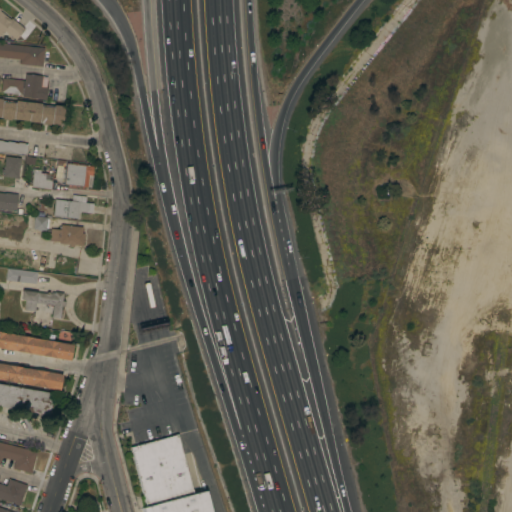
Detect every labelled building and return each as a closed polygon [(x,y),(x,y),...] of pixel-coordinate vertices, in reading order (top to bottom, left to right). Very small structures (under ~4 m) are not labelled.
[(0,10),(10,19),(11,17),(18,23),(10,32),(5,28),(0,33),(0,10)] [(0,41),(44,47),(42,66),(19,63),(20,59),(0,56),(0,41)] [(47,76),(46,87),(48,87),(47,99),(22,97),(25,74),(47,76)] [(0,97),(1,98),(1,99),(27,102),(27,101),(40,103),(40,104),(53,105),(53,104),(63,105),(61,126),(38,123),(38,122),(28,121),(28,120),(10,118),(9,120),(0,118),(0,97)] [(25,155),(0,152),(0,139),(2,140),(2,141),(7,141),(7,140),(13,141),(13,142),(17,142),(18,142),(24,142),(24,143),(26,143),(27,143),(25,155)] [(17,178),(0,175),(0,155),(20,157),(17,178)] [(70,163),(71,162),(77,163),(77,164),(92,165),(91,175),(92,175),(91,187),(64,184),(66,163),(70,163)] [(31,187),(33,171),(52,174),(50,189),(31,187)] [(15,211),(0,208),(0,192),(5,193),(5,192),(17,193),(15,211)] [(52,215),(54,198),(71,200),(72,194),(85,196),(85,202),(93,203),(92,212),(80,211),(79,212),(78,212),(77,218),(52,215)] [(45,229),(41,229),(41,230),(36,230),(36,229),(32,228),(34,215),(47,217),(45,229)] [(82,226),(81,232),(83,233),(82,245),(58,243),(58,241),(49,240),(50,237),(48,237),(49,230),(50,231),(51,228),(53,228),(53,223),(59,223),(59,229),(60,229),(60,224),(82,226)] [(5,280),(6,268),(36,271),(35,283),(5,280)] [(62,300),(65,301),(64,306),(61,305),(59,318),(51,317),(51,315),(50,315),(50,314),(49,314),(50,310),(51,310),(52,305),(35,302),(34,311),(23,310),(25,300),(20,299),(22,289),(51,293),(51,291),(54,292),(54,291),(63,292),(62,300)] [(0,331),(72,344),(69,360),(0,347),(0,331)] [(0,362),(61,374),(58,390),(0,379),(0,362)] [(0,383),(51,392),(47,414),(0,405),(0,383)] [(142,511),(141,507),(145,506),(129,447),(177,434),(193,493),(204,490),(210,511),(142,511)] [(0,441),(36,451),(31,472),(12,468),(14,460),(1,457),(0,460),(0,441)] [(19,505),(0,498),(0,483),(6,485),(8,478),(26,484),(19,505)]
